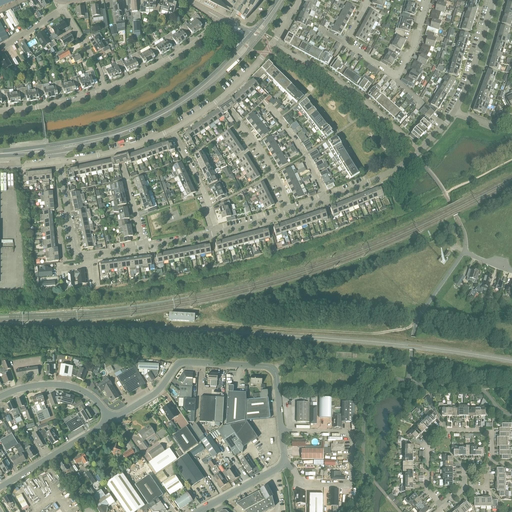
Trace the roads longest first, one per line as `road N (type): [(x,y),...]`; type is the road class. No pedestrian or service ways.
road 1 (unclassified): [(110,420),(156,392),(180,362),(265,367),(275,373),(281,432)]
road 2 (residential): [(283,462),(304,484),(351,485),(354,433),(281,432)]
road 3 (residential): [(419,151),(353,91),(272,43)]
road 4 (residential): [(56,162),(76,256),(142,247)]
road 5 (residential): [(290,211),(377,178),(419,151)]
road 6 (residential): [(103,90),(162,63),(222,20)]
road 7 (secondary): [(54,149),(124,131),(183,102)]
road 8 (residential): [(290,211),(255,143),(220,98)]
road 9 (unclassified): [(110,420),(0,487)]
road 10 (unclassified): [(0,396),(67,385),(93,398),(110,420)]
